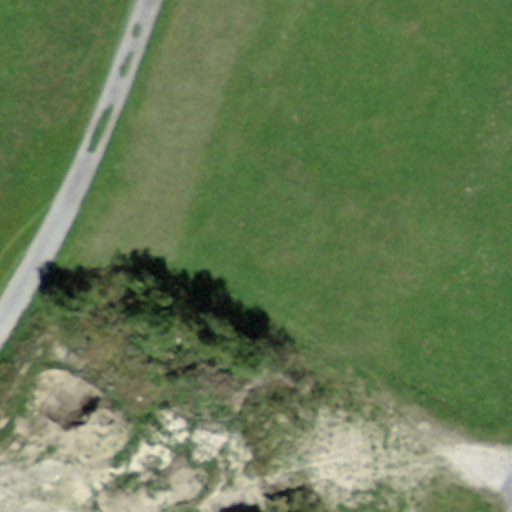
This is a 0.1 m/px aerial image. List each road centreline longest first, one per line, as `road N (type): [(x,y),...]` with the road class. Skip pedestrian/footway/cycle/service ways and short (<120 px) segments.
road 1 (track): [(145,0),(99,119),(0,325)]
road 2 (primary): [(102,0),(0,273)]
